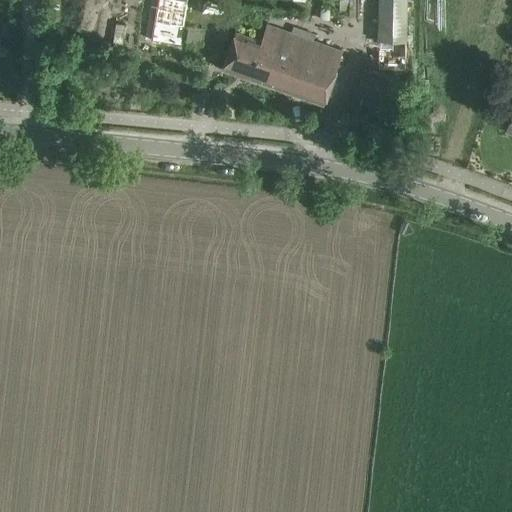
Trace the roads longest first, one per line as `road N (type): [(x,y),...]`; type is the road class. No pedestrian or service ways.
road 1 (tertiary): [(511,222),(311,165),(28,134)]
road 2 (unclassified): [(28,134),(26,0)]
